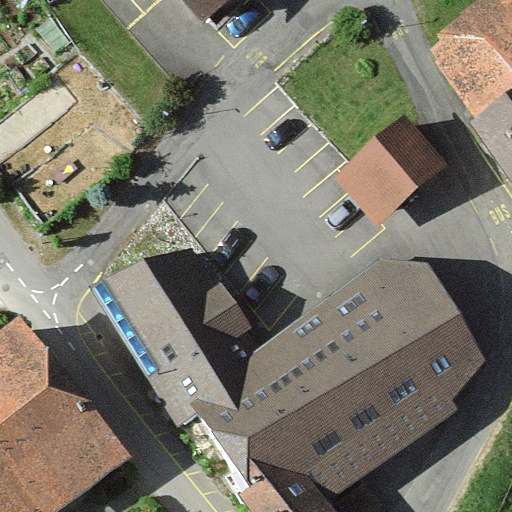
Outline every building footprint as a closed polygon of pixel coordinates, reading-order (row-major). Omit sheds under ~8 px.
[(255,0),(193,0),(221,31),(255,0)] [(511,0),(505,0),(437,48),(511,155),(511,0)] [(418,122),(346,178),(390,234),(462,178),(418,122)] [(212,251),(95,293),(176,436),(237,511),(341,511),(338,507),(479,388),(491,351),(423,268),(389,261),(272,340),(229,284),(212,251)] [(39,319),(0,346),(0,511),(76,511),(143,466),(39,319)]
